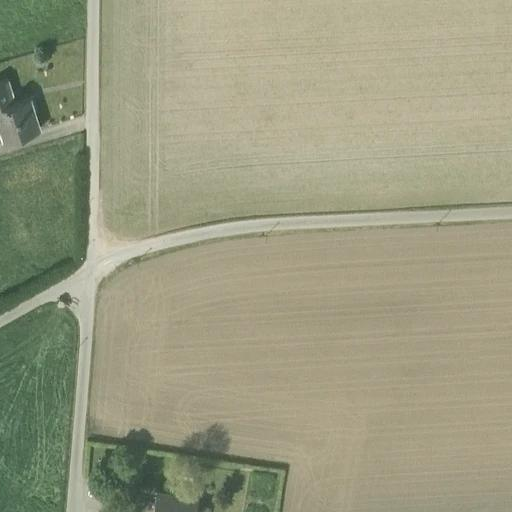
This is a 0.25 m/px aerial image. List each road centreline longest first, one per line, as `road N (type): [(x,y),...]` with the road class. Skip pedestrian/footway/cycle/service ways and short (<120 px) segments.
road 1 (unclassified): [(511,209),(226,227),(90,268)]
road 2 (residential): [(91,0),(90,268)]
road 3 (residential): [(90,268),(71,511)]
